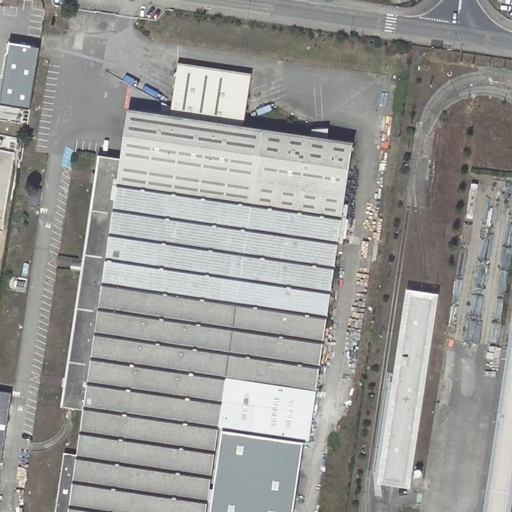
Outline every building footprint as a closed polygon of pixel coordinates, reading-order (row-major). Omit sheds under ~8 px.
[(40,48),(9,43),(0,101),(0,105),(30,110),(40,48)] [(99,155),(62,405),(84,409),(77,454),(64,453),(55,511),(206,511),(219,427),(309,440),(339,242),(342,242),(348,204),(344,203),(353,141),(243,125),(251,73),(176,61),(168,114),(128,108),(121,158),(99,155)] [(485,168),(470,166),(427,467),(421,510),(420,511),(478,511),(502,347),(511,276),(511,171),(503,170),(495,169),(485,168)] [(440,292),(407,287),(395,373),(378,482),(411,487),(414,465),(426,385),(440,292)] [(339,365),(349,291),(336,289),(325,363),(339,365)] [(511,323),(508,348),(484,511),(510,511),(511,506),(511,323)] [(0,390),(0,460),(2,461),(12,392),(0,390)]
